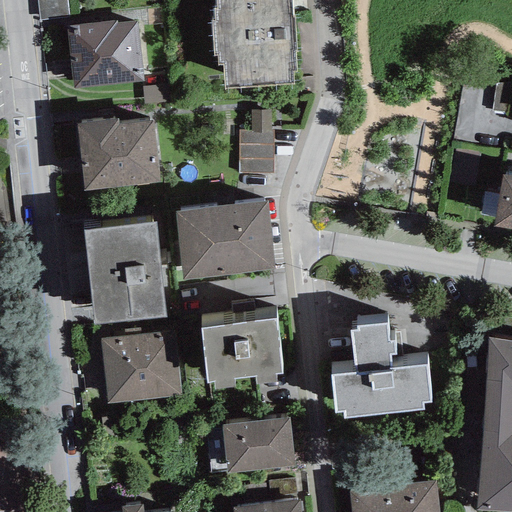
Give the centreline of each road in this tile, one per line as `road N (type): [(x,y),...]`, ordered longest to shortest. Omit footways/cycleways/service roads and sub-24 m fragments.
road 1 (residential): [(16,0),(68,511)]
road 2 (residential): [(306,242),(326,511)]
road 3 (residential): [(332,0),(339,106),(308,186),(306,242)]
road 4 (residential): [(306,242),(511,287)]
